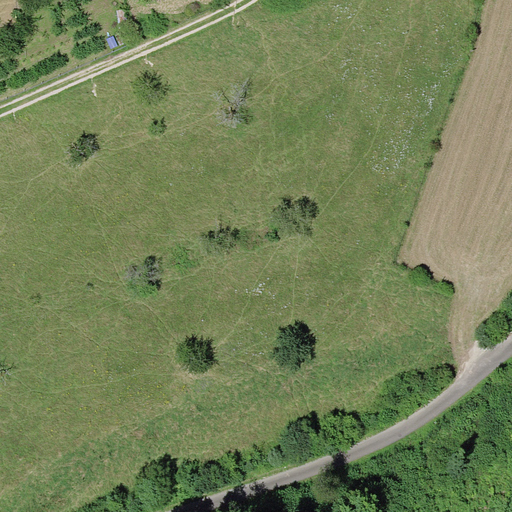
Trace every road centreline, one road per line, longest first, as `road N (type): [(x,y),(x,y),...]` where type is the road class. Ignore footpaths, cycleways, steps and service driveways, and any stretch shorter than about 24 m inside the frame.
road 1 (track): [(511,343),(482,373),(323,469),(186,511)]
road 2 (track): [(246,0),(0,109)]
